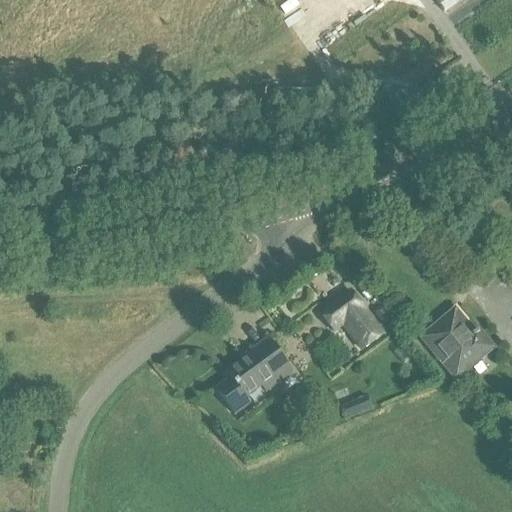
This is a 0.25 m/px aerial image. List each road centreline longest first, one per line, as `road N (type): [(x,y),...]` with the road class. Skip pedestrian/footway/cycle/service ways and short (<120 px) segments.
road 1 (unclassified): [(58,511),(60,464),(87,401),(282,250),(292,236),(287,209)]
road 2 (tertiary): [(0,260),(74,255),(287,209)]
road 3 (tertiary): [(287,209),(383,173),(511,109)]
